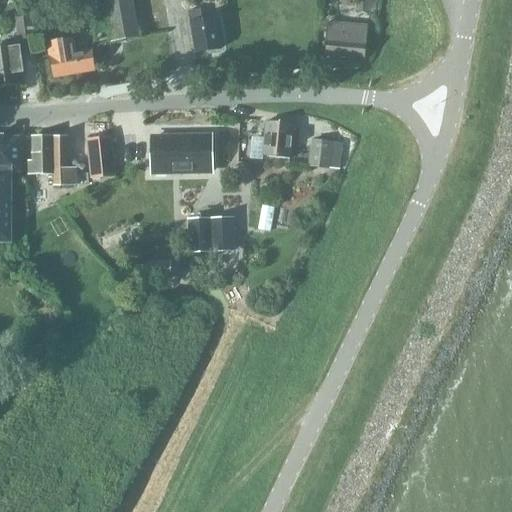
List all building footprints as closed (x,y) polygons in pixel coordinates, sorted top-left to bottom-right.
[(114,0),(105,2),(112,41),(139,37),(132,0),(114,0)] [(356,0),(355,12),(375,13),(376,0),(356,0)] [(188,12),(195,54),(221,49),(216,18),(203,21),(201,10),(188,12)] [(31,16),(15,18),(18,42),(6,44),(6,48),(0,48),(0,86),(18,85),(17,73),(23,73),(20,50),(35,49),(31,16)] [(328,22),(325,59),(365,62),(368,25),(328,22)] [(76,52),(73,38),(47,42),(53,78),(95,71),(91,50),(76,52)] [(263,157),(291,159),(294,124),(266,121),(263,157)] [(154,172),(154,174),(168,174),(168,172),(211,171),(211,137),(175,138),(175,135),(161,136),(161,138),(153,138),(153,172),(154,172)] [(0,243),(12,244),(12,172),(20,172),(20,137),(3,137),(3,136),(0,136),(0,243)] [(28,161),(29,187),(77,186),(76,168),(68,168),(68,136),(32,137),(32,161),(28,161)] [(87,139),(91,179),(116,176),(112,137),(87,139)] [(311,141),(309,167),(339,170),(342,144),(311,141)] [(190,220),(191,252),(232,251),(231,219),(190,220)] [(171,261),(144,262),(144,276),(171,276),(171,261)]
